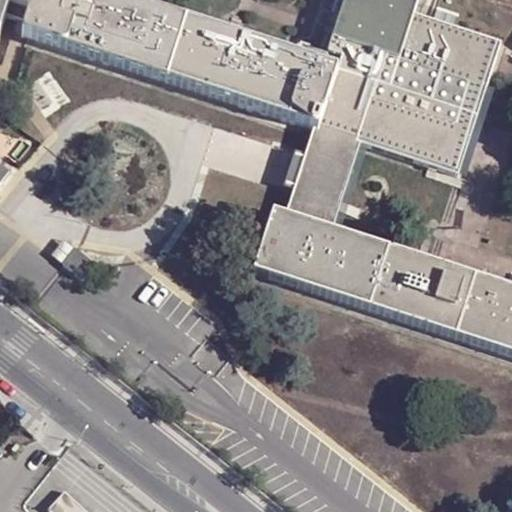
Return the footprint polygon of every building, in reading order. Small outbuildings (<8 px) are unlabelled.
[(26,21),(32,0),(0,0),(0,31),(6,15),(21,20),(26,21)] [(32,0),(26,21),(21,34),(313,130),(337,71),(121,0),(32,0)] [(337,71),(313,130),(297,176),(284,216),(331,232),(339,206),(359,145),(457,177),(501,45),(413,15),(417,0),(343,0),(326,53),(341,58),(337,71)] [(0,181),(9,171),(0,164),(0,181)] [(511,291),(331,232),(284,216),(272,213),(252,272),(511,357),(511,291)] [(75,250),(62,267),(82,283),(95,267),(75,250)] [(83,511),(64,495),(48,511),(49,511),(83,511)]
